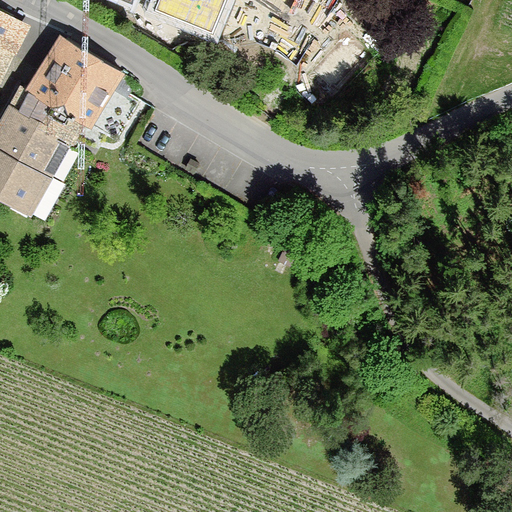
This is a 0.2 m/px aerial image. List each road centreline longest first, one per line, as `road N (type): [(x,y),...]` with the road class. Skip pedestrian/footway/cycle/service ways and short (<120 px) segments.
road 1 (residential): [(34,0),(280,152),(319,169),(348,169)]
road 2 (track): [(348,169),(388,314),(425,363),(511,426)]
road 3 (unclassified): [(348,169),(511,98)]
